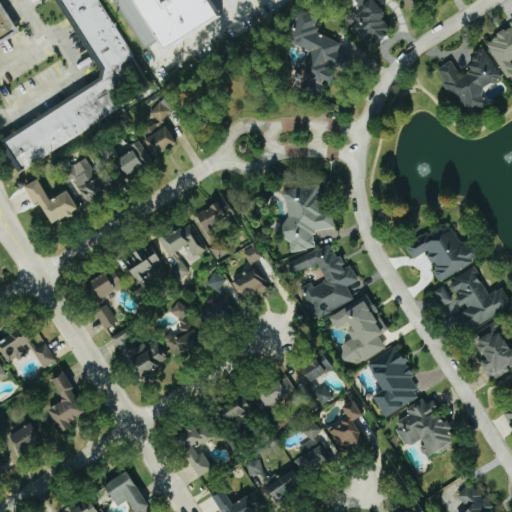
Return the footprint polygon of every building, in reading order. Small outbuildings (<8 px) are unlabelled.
[(0,0),(0,43),(19,33),(0,0)] [(23,169),(126,110),(117,95),(132,86),(121,67),(134,59),(99,0),(63,0),(108,76),(50,109),(53,115),(6,141),(23,169)] [(113,0),(146,48),(159,40),(132,0),(113,0)] [(138,0),(169,52),(223,20),(211,0),(138,0)] [(378,0),(356,0),(365,11),(357,18),(354,14),(346,20),(365,45),(374,37),(378,42),(393,31),(383,18),(387,15),(376,2),(378,0)] [(403,0),(410,14),(435,0),(403,0)] [(319,34),(318,19),(309,15),(300,15),(298,21),(298,24),(292,36),(292,43),(310,52),(310,53),(296,83),(297,92),(319,91),(324,80),(333,84),(336,77),(336,69),(347,74),(354,60),(341,54),(340,44),(319,34)] [(511,29),(487,42),(508,81),(511,79),(511,24),(511,25),(511,26),(511,29)] [(454,62),(438,69),(456,110),(466,105),(471,115),(489,107),(481,89),(502,80),(487,47),(474,53),(477,61),(470,64),(474,73),(461,79),(454,62)] [(178,145),(162,119),(174,112),(167,101),(151,111),(159,123),(141,134),(156,158),(178,145)] [(132,146),(135,152),(118,160),(126,177),(153,164),(142,141),(132,146)] [(88,158),(67,170),(87,205),(109,193),(88,158)] [(40,204),(54,227),(80,212),(69,192),(51,202),(39,181),(26,188),(36,206),(40,204)] [(282,191),(293,252),(318,248),(315,231),(332,228),(324,184),(282,191)] [(206,231),(230,220),(221,202),(198,214),(206,231)] [(178,252),(189,246),(195,257),(207,251),(192,223),(158,240),(179,280),(190,274),(178,252)] [(211,250),(219,261),(232,251),(224,240),(211,250)] [(315,318),(356,303),(349,286),(359,282),(353,266),(344,269),(335,244),(286,263),(291,275),(321,264),(328,282),(314,287),(313,283),(303,287),(315,318)] [(139,282),(147,278),(144,273),(162,263),(153,245),(127,258),(139,282)] [(262,258),(254,246),(244,253),(252,265),(262,258)] [(92,282),(103,299),(125,286),(114,268),(92,282)] [(511,306),(511,301),(504,287),(490,295),(475,268),(449,282),(464,309),(463,310),(473,328),(511,306)] [(233,283),(245,302),(268,288),(257,269),(233,283)] [(207,284),(218,292),(227,281),(217,273),(207,284)] [(453,302),(445,286),(435,291),(444,307),(453,302)] [(387,348),(381,336),(385,334),(368,301),(349,311),(348,309),(331,318),(337,329),(349,324),(356,339),(339,348),(349,367),(387,348)] [(172,313),(184,321),(190,310),(179,302),(172,313)] [(107,329),(119,321),(108,304),(96,313),(107,329)] [(114,336),(139,379),(170,362),(158,341),(149,347),(146,342),(140,345),(130,327),(114,336)] [(57,361),(47,344),(36,350),(24,328),(0,340),(0,346),(9,363),(34,350),(44,369),(57,361)] [(511,345),(510,346),(500,328),(477,339),(488,361),(484,363),(493,381),(511,371),(511,345)] [(196,332),(168,339),(171,351),(199,344),(196,332)] [(386,416),(424,398),(400,348),(370,362),(384,391),(376,395),(386,416)] [(320,407),(334,398),(327,386),(322,389),(316,379),(334,368),(326,354),(298,370),(320,407)] [(88,413),(65,373),(53,380),(65,401),(50,409),(64,433),(74,426),(72,422),(88,413)] [(260,390),(267,408),(298,397),(291,378),(260,390)] [(252,413),(247,397),(223,403),(227,420),(252,413)] [(429,457),(456,443),(450,431),(452,431),(435,400),(428,404),(425,399),(410,407),(413,414),(395,423),(408,447),(420,440),(429,457)] [(364,416),(357,400),(344,406),(350,419),(330,428),(342,454),(367,443),(356,420),(364,416)] [(335,458),(317,436),(323,431),(315,421),(305,430),(312,439),(300,449),(305,454),(296,462),(310,479),(335,458)] [(22,453),(44,440),(34,422),(11,435),(22,453)] [(213,470),(200,446),(214,438),(206,425),(198,430),(195,426),(178,437),(201,477),(213,470)] [(247,463),(251,476),(265,472),(261,459),(247,463)] [(278,502),(305,485),(295,470),(269,486),(278,502)] [(119,507),(130,500),(136,511),(141,511),(151,507),(130,471),(106,485),(119,507)] [(471,509),(468,511),(498,511),(471,484),(458,496),(471,509)] [(214,497),(222,511),(224,511),(227,511),(257,511),(261,510),(253,494),(234,504),(226,490),(214,497)] [(98,511),(90,496),(62,511),(98,511)]
